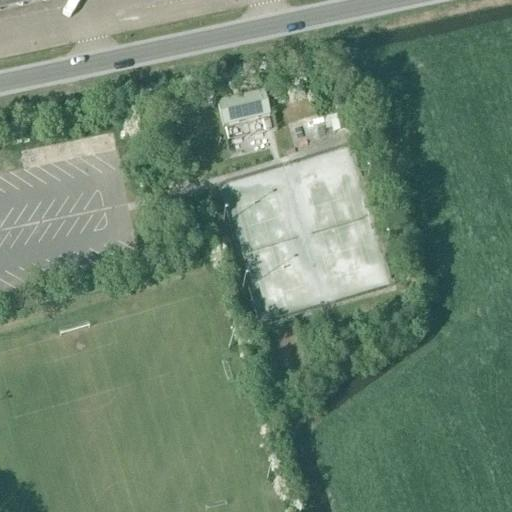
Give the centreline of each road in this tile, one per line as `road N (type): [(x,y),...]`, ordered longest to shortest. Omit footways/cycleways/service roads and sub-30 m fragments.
road 1 (secondary): [(0,84),(398,0)]
road 2 (residential): [(0,49),(238,0)]
